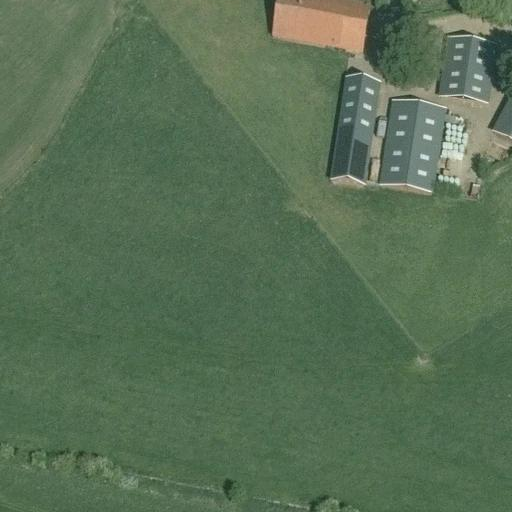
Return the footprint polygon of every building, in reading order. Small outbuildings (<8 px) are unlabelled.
[(362,57),(371,8),(326,0),(279,0),(272,40),(349,55),(362,57)] [(495,49),(449,42),(441,100),(487,107),(495,49)] [(381,80),(347,75),(331,183),(364,188),(381,80)] [(511,101),(494,136),(511,144),(511,101)] [(432,196),(445,113),(393,105),(381,188),(432,196)]
